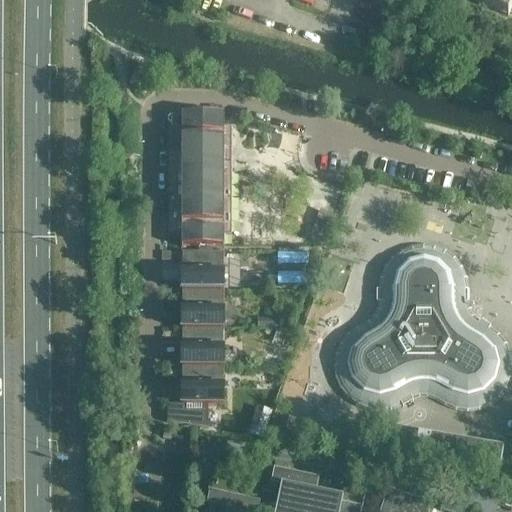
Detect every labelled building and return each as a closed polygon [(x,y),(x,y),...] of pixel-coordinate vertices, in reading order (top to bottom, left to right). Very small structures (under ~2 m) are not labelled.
[(511,0),(470,0),(508,16),(511,7),(511,0)] [(167,127),(167,236),(181,237),(181,248),(224,248),(224,237),(231,237),(231,127),(224,127),(224,115),(181,115),(181,127),(167,127)] [(320,211),(310,241),(321,245),(332,216),(320,211)] [(336,356),(334,367),(336,379),(340,390),(347,399),(357,406),(367,410),(379,412),(390,410),(401,406),(402,408),(413,402),(412,400),(419,397),(427,397),(434,400),(445,406),(456,410),(467,412),(479,410),(489,406),(499,399),(506,390),(510,379),(511,367),(510,356),(505,345),(498,336),(489,329),(490,327),(480,321),(479,323),(472,318),(469,311),(471,310),(470,303),(467,303),(467,291),(466,279),(461,269),(454,260),(445,253),(434,248),(423,246),(411,248),(401,253),(391,260),(384,269),(380,279),(378,291),(376,291),(376,303),(378,303),(377,311),(373,318),(367,323),(356,329),(347,336),(340,345),(336,356)] [(224,254),(181,253),(181,292),(224,292),(224,254)] [(311,255),(299,255),(299,267),(311,267),(311,255)] [(224,292),(181,292),(181,330),(224,330),(224,292)] [(277,329),(277,321),(258,321),(258,329),(277,329)] [(224,330),(181,330),(181,369),(224,369),(224,330)] [(268,354),(268,366),(281,366),(281,354),(268,354)] [(224,369),(181,369),(181,406),(166,406),(166,425),(208,430),(208,407),(224,407),(224,369)] [(263,438),(271,413),(256,409),(249,434),(263,438)] [(276,415),(268,439),(292,447),(300,424),(276,415)] [(402,457),(499,474),(503,449),(406,432),(402,457)] [(429,511),(432,504),(388,490),(385,499),(380,511),(361,511),(362,508),(365,495),(344,490),(342,496),(341,495),(341,496),(316,490),(319,478),(273,469),(270,484),(281,486),(275,511),(429,511)] [(228,509),(231,496),(209,491),(206,504),(228,509)] [(443,511),(457,511),(460,505),(447,500),(443,511)]
